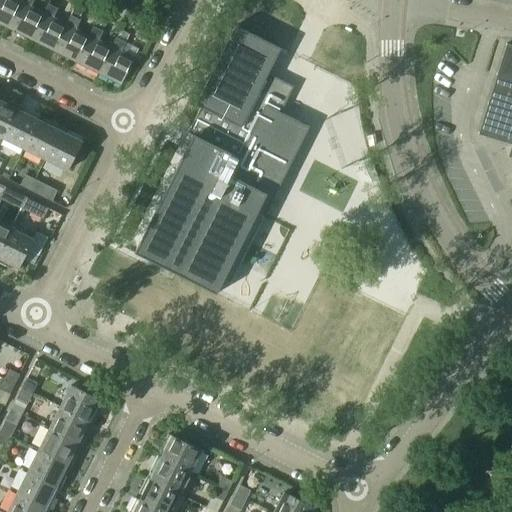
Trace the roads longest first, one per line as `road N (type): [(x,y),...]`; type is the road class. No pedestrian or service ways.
road 1 (unclassified): [(511,307),(475,271),(419,192),(396,117),(394,3)]
road 2 (residential): [(363,492),(148,389)]
road 3 (residential): [(128,119),(31,328)]
road 4 (residential): [(363,492),(511,317)]
road 5 (residential): [(128,119),(0,55)]
road 6 (residential): [(88,511),(148,389)]
road 7 (residential): [(187,0),(128,119)]
road 8 (residential): [(148,389),(31,328)]
